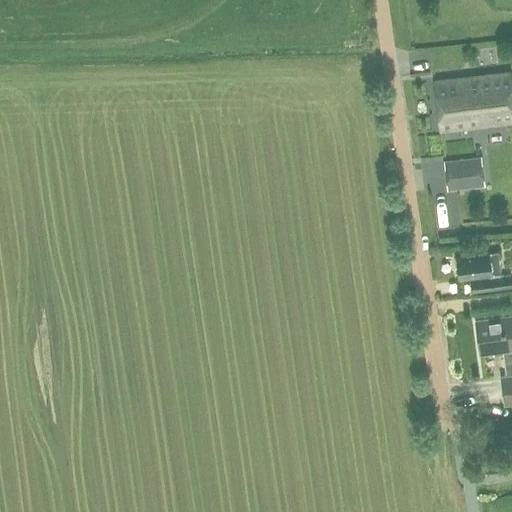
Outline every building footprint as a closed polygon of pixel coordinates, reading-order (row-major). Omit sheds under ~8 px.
[(511,120),(511,77),(511,71),(435,80),(440,130),(511,120)] [(468,159),(444,161),(447,189),(471,186),(468,159)] [(501,274),(498,252),(490,253),(490,252),(457,256),(459,278),(501,274)] [(471,293),(511,287),(511,278),(511,275),(470,280),(471,293)] [(511,315),(476,321),(480,353),(503,350),(505,362),(503,362),(504,374),(500,375),(504,405),(511,404),(511,315)] [(511,479),(507,455),(482,459),(486,483),(511,479)]
